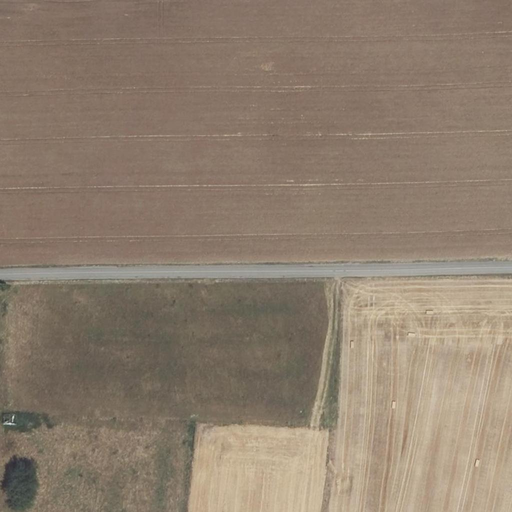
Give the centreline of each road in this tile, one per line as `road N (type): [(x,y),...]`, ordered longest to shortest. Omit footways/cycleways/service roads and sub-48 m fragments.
road 1 (unclassified): [(0,272),(511,266)]
road 2 (track): [(336,269),(313,511)]
